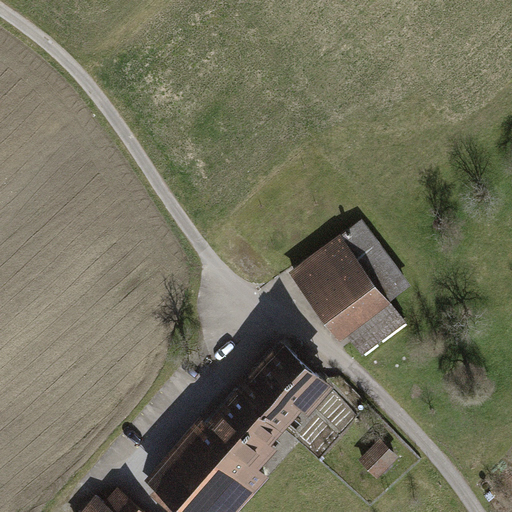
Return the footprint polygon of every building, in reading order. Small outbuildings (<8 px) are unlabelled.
[(365,216),(290,272),(356,360),(411,318),(395,297),(414,283),(365,216)] [(283,334),(242,383),(298,430),(340,381),(283,334)] [(269,465),(298,430),(242,383),(213,418),(207,413),(154,476),(196,511),(245,511),(278,473),(269,465)] [(380,479),(399,456),(382,441),(362,465),(380,479)] [(153,511),(123,487),(111,502),(100,493),(84,511),(153,511)]
